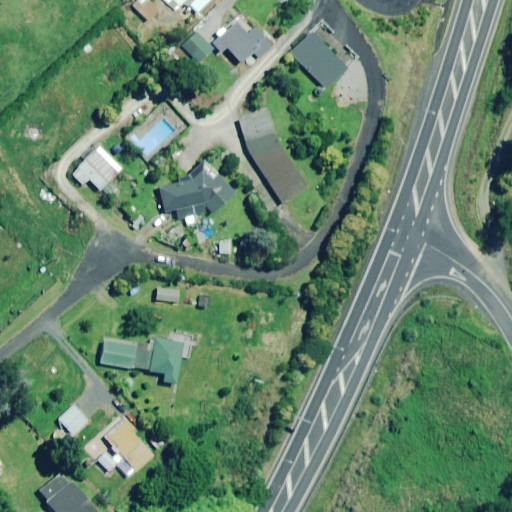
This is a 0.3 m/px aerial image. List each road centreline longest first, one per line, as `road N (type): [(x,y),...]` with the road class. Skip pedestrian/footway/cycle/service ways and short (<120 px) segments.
road 1 (trunk): [(405,235),(277,511)]
road 2 (trunk): [(470,35),(405,235)]
road 3 (residential): [(0,350),(131,242)]
road 4 (tertiary): [(405,235),(483,283),(511,321)]
